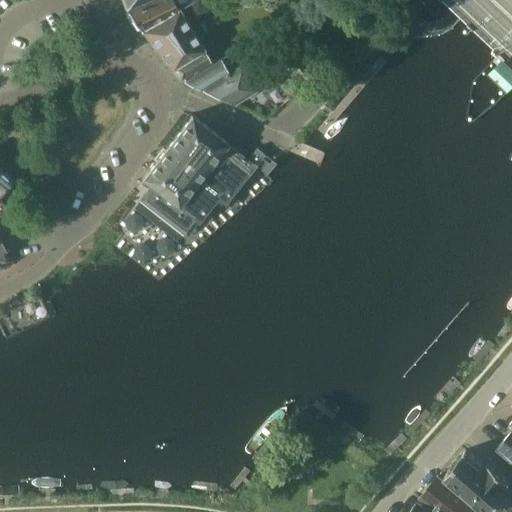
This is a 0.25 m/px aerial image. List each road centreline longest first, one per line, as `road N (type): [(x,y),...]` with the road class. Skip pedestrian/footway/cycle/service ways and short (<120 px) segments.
road 1 (unclassified): [(0,293),(53,258),(145,138),(153,95)]
road 2 (unclassified): [(386,511),(511,365)]
road 3 (unclassified): [(0,104),(125,62)]
